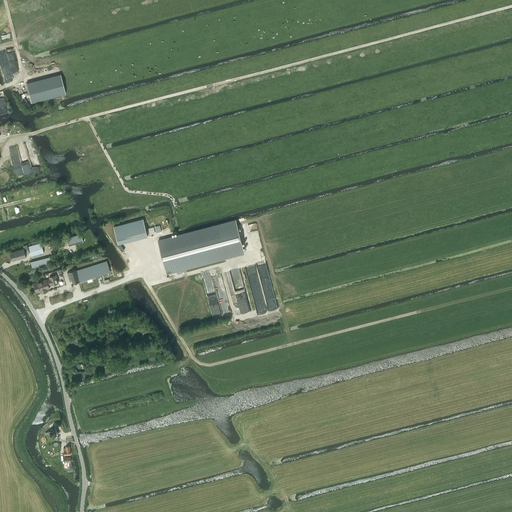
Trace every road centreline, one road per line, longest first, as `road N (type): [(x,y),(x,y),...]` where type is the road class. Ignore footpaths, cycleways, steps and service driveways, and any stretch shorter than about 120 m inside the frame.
road 1 (track): [(22,136),(511,7)]
road 2 (unclassified): [(82,511),(83,468),(59,367),(29,304),(0,272)]
road 3 (track): [(511,452),(283,511)]
road 4 (track): [(85,119),(127,190),(165,194),(179,209)]
